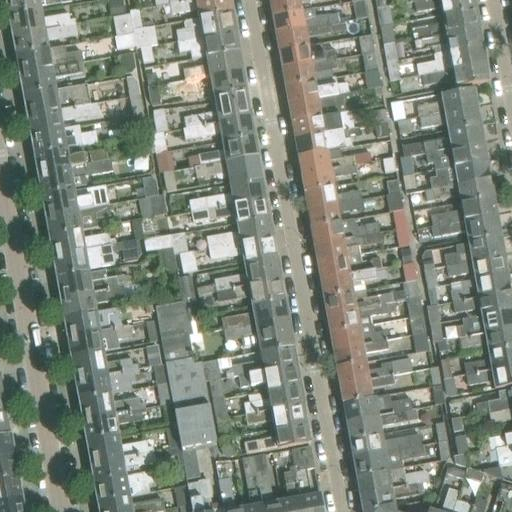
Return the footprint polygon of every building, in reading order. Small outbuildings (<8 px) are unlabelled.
[(71,2),(71,0),(7,0),(8,2),(6,4),(7,10),(10,12),(10,15),(40,9),(40,8),(71,2)] [(228,0),(199,0),(163,6),(166,16),(197,11),(198,20),(231,14),(228,0)] [(269,0),(273,18),(302,13),(300,4),(323,0),(269,0)] [(373,0),(376,11),(386,9),(384,0),(373,0)] [(442,10),(443,17),(475,12),(472,0),(439,0),(413,5),(415,15),(442,10)] [(121,1),(108,4),(110,17),(123,15),(121,1)] [(366,2),(351,5),(354,22),(369,19),(366,2)] [(11,18),(9,21),(10,27),(13,28),(14,37),(75,25),(74,21),(70,21),(69,15),(42,20),(40,11),(40,9),(10,15),(11,16),(11,18)] [(379,28),(390,26),(394,26),(390,9),(386,9),(376,11),(379,28)] [(134,11),(130,12),(131,15),(133,31),(142,29),(139,10),(134,11)] [(302,13),(273,18),(276,35),(338,24),(337,16),(316,19),(314,11),(302,13)] [(444,23),(411,29),(413,41),(421,39),(478,30),(475,12),(443,17),(444,23)] [(177,43),(235,33),(231,14),(198,20),(184,22),(185,30),(175,32),(177,43)] [(131,15),(126,16),(113,18),(116,38),(134,34),(133,31),(131,15)] [(338,24),(276,35),(279,53),(308,47),(306,39),(347,32),(346,23),(338,24)] [(77,36),(75,25),(14,37),(16,44),(13,46),(15,52),(17,53),(18,55),(47,50),(46,42),(77,36)] [(379,28),(382,46),(394,44),(397,43),(394,26),(390,26),(379,28)] [(142,29),(134,31),(134,34),(137,48),(137,50),(141,50),(151,48),(149,38),(156,37),(154,27),(142,29)] [(421,39),(413,41),(415,53),(431,50),(430,48),(448,45),(450,53),(482,48),(478,30),(421,39)] [(207,57),(238,52),(235,33),(177,43),(179,55),(189,53),(191,60),(207,57)] [(116,38),(115,38),(118,51),(137,48),(134,34),(116,38)] [(373,44),(358,47),(360,57),(375,55),(373,44)] [(385,64),(397,62),(394,44),(382,46),(385,64)] [(308,47),(279,53),(282,70),(335,61),(334,51),(324,53),(323,45),(308,47)] [(83,63),(81,52),(65,55),(64,47),(47,50),(18,55),(18,56),(16,59),(17,65),(20,67),(21,74),(83,63)] [(141,50),(144,65),(154,63),(151,48),(141,50)] [(485,65),(482,48),(450,53),(432,56),(434,63),(415,66),(417,77),(422,76),(485,65)] [(184,81),(242,71),(238,52),(207,57),(208,65),(182,70),(184,81)] [(118,57),(121,76),(132,74),(135,69),(133,54),(120,57),(118,57)] [(335,61),(282,70),(285,87),(324,80),(323,72),(330,70),(337,69),(335,61)] [(23,82),(21,84),(22,90),(24,92),(25,95),(54,90),(54,88),(53,80),(68,77),(69,81),(86,78),(83,63),(21,74),(23,82)] [(377,63),(362,66),(363,74),(378,71),(377,63)] [(488,83),(485,65),(422,76),(424,87),(455,81),(456,89),(488,83)] [(245,91),(242,71),(184,81),(186,92),(212,88),(214,97),(245,91)] [(381,89),(378,71),(363,74),(366,91),(381,89)] [(399,71),(387,73),(389,81),(400,79),(399,71)] [(148,88),(156,87),(158,86),(156,74),(146,75),(148,88)] [(132,77),(126,79),(129,98),(140,96),(138,82),(132,77)] [(324,80),(285,87),(288,105),(351,94),(349,83),(334,85),(333,79),(324,80)] [(26,98),(24,101),(25,107),(27,109),(29,116),(90,105),(87,86),(55,92),(54,90),(25,95),(26,98)] [(160,106),(156,87),(148,88),(152,108),(160,106)] [(413,108),(415,119),(476,108),(473,89),(441,95),(441,96),(442,103),(413,108)] [(250,118),(245,91),(214,97),(215,104),(217,112),(186,118),(183,119),(185,130),(250,118)] [(351,94),(288,105),(292,123),(351,112),(359,111),(356,93),(351,94)] [(140,96),(129,98),(133,117),(144,115),(140,96)] [(393,122),(396,122),(405,120),(402,103),(390,105),(393,122)] [(30,124),(28,126),(29,132),(32,134),(32,135),(62,130),(61,122),(87,117),(88,118),(100,116),(98,104),(90,105),(29,116),(30,124)] [(476,108),(415,119),(417,130),(446,125),(448,133),(480,127),(476,108)] [(351,112),(292,123),(295,141),(354,130),(351,112)] [(373,114),(375,127),(388,124),(385,112),(373,114)] [(157,135),(164,133),(168,133),(165,113),(153,115),(157,135)] [(222,143),(254,137),(250,118),(185,130),(182,130),(185,142),(190,141),(221,135),(222,143)] [(409,120),(405,120),(396,122),(398,135),(411,133),(409,120)] [(150,122),(137,125),(139,136),(140,136),(152,134),(150,122)] [(390,138),(388,124),(375,127),(378,140),(390,138)] [(33,137),(31,139),(32,145),(35,147),(36,155),(83,146),(98,144),(96,132),(80,135),(79,127),(62,130),(32,135),(33,137)] [(483,145),(480,127),(448,133),(449,139),(419,144),(401,148),(403,158),(410,157),(424,155),(483,145)] [(354,130),(295,141),(298,159),(340,151),(347,150),(345,141),(350,140),(350,137),(355,136),(354,130)] [(167,153),(164,133),(157,135),(153,135),(156,153),(156,155),(167,153)] [(156,153),(153,135),(152,134),(140,136),(144,155),(151,154),(156,153)] [(224,151),(186,158),(188,169),(195,168),(257,157),(254,137),(222,143),(224,151)] [(434,172),(454,168),(486,163),(483,145),(424,155),(426,165),(433,164),(434,172)] [(36,156),(34,159),(35,165),(38,166),(39,174),(108,162),(106,151),(94,153),(84,155),(83,146),(36,155),(36,156)] [(341,158),(340,151),(298,159),(301,176),(355,167),(373,164),(371,153),(341,158)] [(167,153),(156,155),(160,174),(163,173),(173,172),(174,171),(171,152),(167,153)] [(261,178),(257,157),(195,168),(197,179),(228,173),(229,182),(230,184),(261,178)] [(413,175),(410,157),(403,158),(400,159),(403,177),(413,175)] [(386,176),(397,174),(394,160),(384,162),(386,176)] [(86,186),(85,178),(112,173),(110,162),(108,162),(39,174),(41,182),(39,184),(40,190),(43,192),(43,196),(73,190),(73,188),(86,186)] [(431,192),(489,181),(486,163),(454,168),(434,172),(435,179),(428,180),(431,192)] [(355,167),(301,176),(304,193),(334,188),(332,179),(356,174),(355,167)] [(167,193),(177,191),(173,172),(163,173),(167,193)] [(413,175),(403,177),(406,191),(416,189),(413,175)] [(145,199),(148,199),(158,197),(156,182),(149,178),(141,180),(145,199)] [(265,199),(261,178),(230,184),(230,186),(231,194),(190,201),(192,212),(265,199)] [(460,197),(461,205),(493,199),(489,181),(431,192),(424,193),(426,203),(460,197)] [(388,184),(390,196),(400,194),(398,182),(388,184)] [(44,199),(42,202),(43,208),(46,209),(47,217),(108,206),(104,186),(73,192),(73,190),(43,196),(44,198),(44,199)] [(335,196),(334,188),(304,193),(307,210),(361,200),(360,192),(335,196)] [(390,213),(393,213),(403,211),(400,194),(390,196),(387,197),(390,213)] [(164,196),(158,197),(148,199),(152,218),(167,215),(164,196)] [(237,225),(269,220),(265,199),(192,212),(194,223),(235,216),(237,225)] [(496,217),(493,199),(461,205),(462,211),(432,217),(434,228),(496,217)] [(361,200),(307,210),(311,227),(340,222),(338,212),(363,208),(361,200)] [(51,236),(80,231),(97,228),(96,220),(110,217),(108,206),(47,217),(49,225),(47,227),(48,233),(51,235),(51,236)] [(393,213),(397,230),(407,229),(403,211),(393,213)] [(434,228),(432,229),(434,238),(466,232),(468,242),(500,237),(496,217),(434,228)] [(314,246),(368,236),(378,234),(377,224),(356,228),(354,219),(340,222),(311,227),(314,246)] [(139,241),(144,240),(140,220),(132,222),(135,241),(139,241)] [(210,250),(272,239),(269,220),(237,225),(239,233),(208,238),(210,250)] [(410,248),(407,229),(397,230),(400,249),(410,248)] [(53,248),(54,256),(116,245),(115,240),(110,241),(109,235),(82,240),(80,231),(51,236),(51,238),(49,241),(50,247),(53,248)] [(174,256),(178,255),(189,253),(185,234),(171,236),(173,248),(174,256)] [(368,236),(314,246),(317,264),(361,256),(359,247),(380,243),(378,234),(368,236)] [(173,248),(171,236),(144,241),(146,252),(162,249),(173,248)] [(445,268),(503,258),(500,237),(468,242),(468,244),(454,247),(455,255),(443,257),(445,268)] [(261,261),(276,258),(272,239),(210,250),(212,259),(242,254),(245,266),(262,263),(261,261)] [(56,264),(54,266),(55,272),(58,274),(58,276),(58,278),(88,272),(88,271),(113,266),(111,254),(123,252),(125,264),(137,262),(142,255),(139,241),(135,241),(116,245),(54,256),(56,264)] [(173,248),(162,249),(166,272),(177,270),(174,256),(173,248)] [(411,251),(402,252),(404,267),(413,265),(411,251)] [(421,257),(424,273),(435,271),(431,251),(424,252),(421,257)] [(189,253),(178,255),(182,274),(197,271),(194,252),(189,253)] [(361,256),(317,264),(320,281),(378,271),(383,271),(380,258),(371,259),(372,263),(363,264),(361,256)] [(216,283),(197,287),(198,295),(218,291),(280,280),(276,261),(276,258),(261,261),(262,263),(245,266),(246,274),(215,279),(216,283)] [(474,274),(475,281),(507,275),(503,258),(445,268),(446,279),(474,274)] [(404,267),(402,267),(406,285),(417,283),(413,265),(404,267)] [(59,281),(57,284),(58,290),(61,291),(62,299),(132,287),(130,278),(120,277),(117,278),(106,280),(105,271),(88,274),(88,272),(58,278),(59,280),(59,281)] [(378,271),(320,281),(324,299),(353,294),(366,292),(364,283),(379,281),(378,271)] [(424,273),(427,289),(434,288),(438,287),(435,271),(424,273)] [(510,293),(507,275),(475,281),(458,284),(460,290),(451,291),(453,303),(510,293)] [(191,278),(179,280),(183,302),(195,299),(191,278)] [(252,305),(283,300),(280,280),(218,291),(220,302),(250,296),(252,305)] [(355,302),(353,294),(324,299),(327,316),(406,303),(420,300),(417,283),(406,285),(403,286),(405,293),(379,298),(355,302)] [(64,307),(62,309),(63,315),(65,317),(66,318),(96,313),(94,305),(137,298),(141,293),(139,285),(132,287),(62,299),(64,307)] [(434,288),(427,289),(430,307),(435,306),(438,306),(434,288)] [(511,312),(511,305),(510,293),(453,303),(456,315),(480,310),(482,318),(511,312)] [(195,299),(183,302),(183,304),(187,325),(199,323),(198,313),(195,299)] [(225,331),(287,321),(283,300),(252,305),(253,313),(222,318),(225,331)] [(423,317),(420,300),(406,303),(409,319),(423,317)] [(153,304),(144,306),(146,314),(154,313),(153,304)] [(183,304),(156,309),(158,321),(165,358),(192,354),(189,337),(187,325),(183,304)] [(386,306),(327,316),(330,333),(359,328),(371,325),(370,317),(387,314),(386,306)] [(427,308),(431,327),(438,325),(435,306),(430,307),(427,308)] [(511,330),(511,312),(482,318),(462,322),(463,328),(458,329),(460,340),(511,330)] [(97,322),(96,313),(66,318),(66,321),(64,322),(65,328),(68,329),(69,338),(130,326),(130,324),(134,324),(132,315),(97,322)] [(423,317),(409,319),(412,337),(413,337),(426,335),(423,317)] [(261,353),(292,348),(287,321),(225,331),(227,342),(242,339),(244,347),(259,344),(261,353)] [(154,322),(146,324),(149,344),(155,343),(157,341),(154,322)] [(199,323),(187,325),(189,337),(202,335),(199,323)] [(359,328),(330,333),(333,351),(387,341),(385,332),(374,334),(373,325),(371,325),(359,328)] [(441,343),(438,325),(431,327),(434,344),(441,343)] [(70,346),(69,348),(70,354),(72,356),(73,360),(103,354),(102,352),(119,349),(118,341),(133,338),(130,326),(69,338),(70,346)] [(511,349),(511,330),(460,340),(462,350),(487,346),(488,354),(511,349)] [(426,335),(413,337),(415,348),(428,346),(426,335)] [(387,341),(333,351),(336,368),(366,363),(364,354),(389,350),(387,341)] [(158,346),(146,348),(149,367),(153,367),(161,365),(158,346)] [(233,376),(238,376),(295,366),(292,348),(261,353),(262,361),(231,366),(233,376)] [(511,349),(488,354),(490,361),(465,365),(467,377),(511,368),(511,349)] [(105,365),(103,354),(73,360),(74,364),(72,365),(73,371),(75,372),(77,380),(138,369),(137,366),(133,367),(132,360),(105,365)] [(170,384),(173,404),(181,446),(181,450),(182,453),(196,450),(217,446),(216,441),(213,421),(209,401),(206,381),(202,363),(194,365),(193,359),(166,364),(170,384)] [(366,363),(336,368),(339,386),(393,376),(412,373),(410,359),(380,365),(381,369),(368,372),(366,363)] [(443,381),(451,379),(448,360),(440,362),(443,381)] [(202,363),(206,381),(220,379),(217,361),(202,363)] [(153,367),(156,387),(170,384),(166,364),(161,365),(153,367)] [(267,391),(299,385),(295,366),(238,376),(240,387),(266,382),(267,391)] [(511,386),(511,368),(467,377),(468,386),(493,382),(495,389),(495,390),(511,386)] [(78,389),(76,391),(77,397),(80,399),(80,401),(110,395),(132,391),(131,383),(136,382),(134,375),(139,374),(138,369),(77,380),(78,389)] [(433,389),(440,388),(437,369),(432,370),(430,370),(433,389)] [(393,376),(339,386),(343,404),(373,399),(371,390),(395,386),(393,376)] [(206,381),(209,401),(224,398),(220,379),(206,381)] [(451,379),(443,381),(446,398),(457,396),(454,379),(451,379)] [(162,406),(169,404),(173,404),(170,384),(156,387),(160,406),(162,406)] [(245,416),(303,406),(299,385),(267,391),(269,399),(243,403),(245,416)] [(444,405),(440,388),(433,389),(437,406),(444,405)] [(490,414),(511,410),(511,390),(497,393),(498,402),(482,405),(477,405),(479,416),(490,414)] [(81,402),(79,405),(80,411),(83,412),(84,420),(145,409),(144,404),(140,405),(139,398),(112,403),(110,395),(80,401),(81,402)] [(373,399),(343,404),(346,422),(413,410),(411,400),(392,403),(390,396),(373,399)] [(209,401),(213,421),(228,419),(224,398),(209,401)] [(169,404),(162,406),(166,426),(167,426),(172,420),(169,404)] [(275,430),(306,425),(303,406),(245,416),(247,426),(273,421),(275,430)] [(87,438),(88,442),(118,437),(118,435),(116,426),(143,421),(141,414),(146,413),(145,409),(84,420),(85,428),(84,431),(85,437),(87,438)] [(416,409),(413,410),(346,422),(349,440),(382,434),(381,427),(411,422),(418,421),(416,409)] [(511,410),(490,414),(492,425),(511,421),(511,410)] [(5,413),(0,414),(0,436),(9,435),(7,425),(9,422),(8,417),(5,416),(5,413)] [(213,421),(216,441),(231,438),(228,419),(213,421)] [(451,422),(453,435),(463,433),(461,420),(451,422)] [(435,425),(438,444),(446,443),(443,424),(435,425)] [(248,455),(310,444),(306,425),(275,430),(276,438),(246,444),(248,455)] [(174,432),(167,430),(170,448),(177,447),(174,432)] [(383,442),(382,434),(349,440),(353,458),(420,446),(418,435),(414,436),(383,442)] [(0,456),(12,455),(11,447),(13,444),(12,439),(9,437),(9,435),(0,436),(0,456)] [(490,451),(511,447),(511,435),(488,440),(490,451)] [(91,456),(92,463),(153,452),(153,448),(148,449),(147,442),(120,447),(118,438),(118,437),(88,442),(89,446),(87,448),(88,454),(91,456)] [(454,439),(457,458),(465,456),(467,455),(464,438),(454,439)] [(446,443),(438,444),(441,462),(446,461),(450,460),(446,443)] [(420,446),(353,458),(356,476),(404,468),(402,461),(418,458),(422,457),(420,446)] [(511,447),(496,450),(499,468),(511,465),(511,447)] [(233,448),(218,451),(220,460),(235,458),(233,448)] [(295,467),(302,511),(322,511),(319,496),(311,497),(306,471),(314,469),(310,448),(292,451),(292,452),(295,467)] [(196,450),(182,453),(183,457),(187,480),(193,479),(201,477),(196,450)] [(93,471),(91,474),(93,480),(95,482),(95,483),(140,475),(138,466),(155,463),(153,452),(92,463),(93,471)] [(181,454),(174,455),(177,468),(183,467),(181,454)] [(12,455),(0,456),(0,479),(16,476),(16,472),(18,470),(17,464),(14,463),(12,455)] [(457,458),(453,458),(454,465),(467,469),(465,456),(457,458)] [(265,457),(253,459),(262,511),(282,511),(280,502),(273,503),(265,457)] [(243,509),(243,511),(262,511),(253,459),(242,461),(246,482),(250,508),(243,509)] [(288,500),(280,502),(282,511),(302,511),(295,467),(289,469),(290,474),(283,475),(288,500)] [(404,468),(356,476),(359,495),(423,484),(429,483),(428,477),(423,472),(420,472),(405,475),(404,468)] [(446,470),(445,474),(463,480),(464,478),(466,473),(453,469),(446,470)] [(466,473),(464,478),(481,483),(484,474),(467,469),(466,473)] [(97,491),(95,493),(96,499),(99,500),(99,502),(129,497),(150,493),(148,486),(154,485),(153,478),(158,477),(157,472),(95,483),(97,491)] [(0,501),(20,497),(19,490),(21,488),(20,482),(17,480),(16,476),(0,479),(0,501)] [(222,503),(223,511),(243,511),(243,509),(235,511),(229,479),(218,481),(222,503)] [(209,481),(188,485),(188,487),(192,511),(212,511),(211,505),(210,500),(212,500),(209,481)] [(424,494),(423,484),(359,495),(362,511),(395,506),(394,499),(424,494)] [(511,511),(511,488),(501,485),(496,501),(503,503),(500,511),(511,511)] [(184,487),(174,489),(178,508),(179,508),(188,507),(184,487)] [(429,511),(452,511),(456,501),(459,493),(448,489),(440,511),(434,511),(433,511),(430,510),(429,511)] [(477,495),(473,507),(471,511),(484,511),(487,503),(481,501),(482,496),(477,495)] [(0,501),(0,511),(25,511),(24,508),(22,506),(20,497),(0,501)] [(131,506),(129,497),(99,502),(99,505),(97,507),(98,511),(157,511),(164,511),(162,500),(131,506)] [(471,511),(473,507),(456,501),(452,511),(471,511)]
